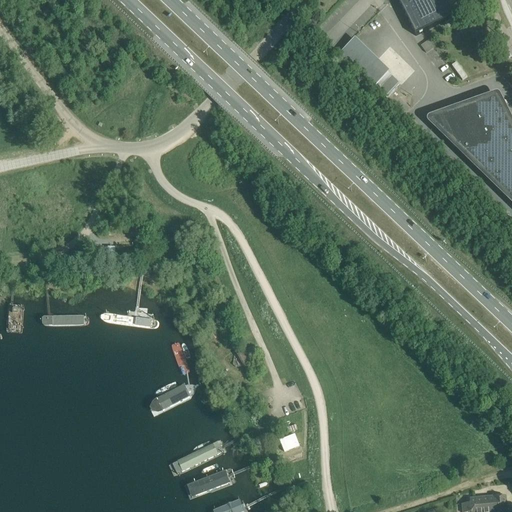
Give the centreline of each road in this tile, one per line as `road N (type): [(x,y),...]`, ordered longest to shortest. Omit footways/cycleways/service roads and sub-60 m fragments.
road 1 (primary): [(127,0),(511,363)]
road 2 (primary): [(511,323),(170,0)]
road 3 (unclassified): [(206,208),(242,242),(312,384),(331,511)]
road 4 (unclassified): [(149,146),(180,131),(308,0)]
road 5 (unclassified): [(284,402),(206,208)]
road 6 (unclassified): [(0,34),(77,130),(110,147),(149,146)]
road 7 (track): [(388,511),(511,476)]
